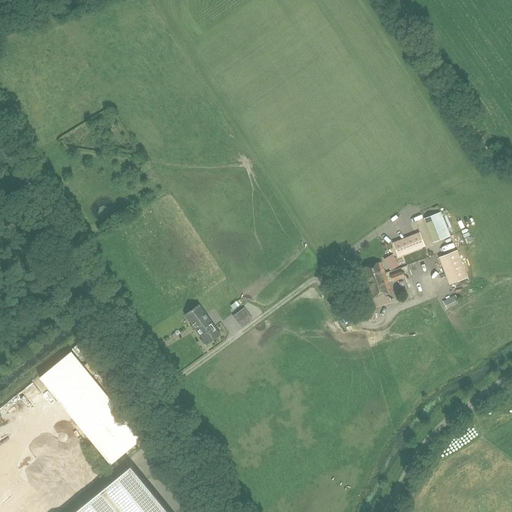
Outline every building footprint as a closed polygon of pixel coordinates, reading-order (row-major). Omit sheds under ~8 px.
[(440,212),(424,218),(433,242),(449,236),(440,212)] [(394,243),(399,256),(424,246),(419,233),(394,243)] [(393,251),(383,257),(391,271),(402,264),(393,251)] [(440,257),(450,283),(467,276),(457,251),(440,257)] [(381,262),(360,269),(369,298),(392,292),(381,262)] [(392,281),(404,277),(402,271),(390,276),(392,281)] [(185,314),(207,344),(221,334),(200,304),(185,314)] [(233,316),(242,327),(253,318),(244,307),(233,316)] [(142,438),(71,351),(39,377),(111,464),(142,438)] [(74,511),(167,511),(130,466),(74,511)]
